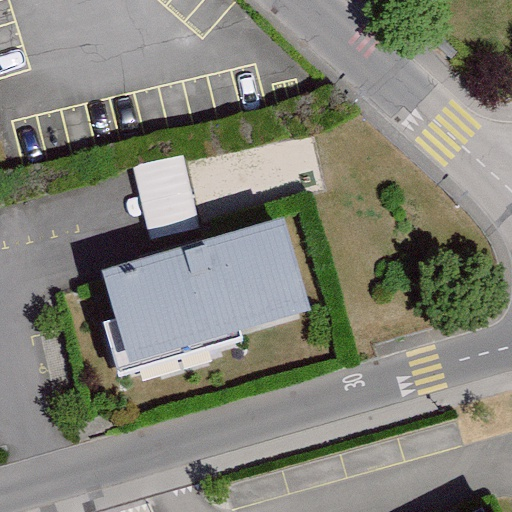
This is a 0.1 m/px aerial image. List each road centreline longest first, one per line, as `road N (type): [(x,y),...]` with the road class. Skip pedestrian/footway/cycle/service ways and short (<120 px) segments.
road 1 (residential): [(511,346),(0,495)]
road 2 (unknown): [(0,191),(302,121),(449,133)]
road 3 (residential): [(304,0),(511,188)]
